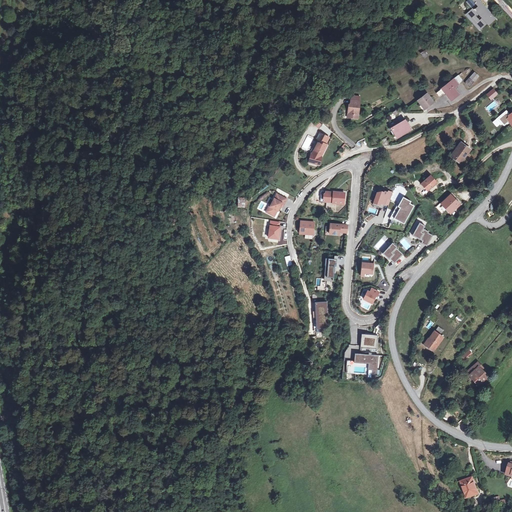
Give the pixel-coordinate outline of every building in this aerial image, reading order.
[(479,1),(478,0),(468,0),(473,6),(476,3),(479,6),(475,9),(474,9),(473,8),(468,13),(473,18),(478,13),(482,18),(477,23),(482,28),(487,24),(488,25),(494,20),(478,1),(479,1)] [(473,18),(468,13),(466,15),(479,30),(482,28),(477,23),(473,18)] [(425,50),(420,52),(423,58),(428,55),(425,50)] [(478,77),(474,73),(465,83),(469,87),(478,77)] [(451,81),(450,83),(454,88),(461,82),(462,80),(458,76),(453,80),(451,81)] [(450,83),(442,89),(445,93),(451,101),(459,94),(454,88),(450,83)] [(445,93),(442,89),(436,93),(440,97),(445,93)] [(497,94),(493,89),(487,95),(491,99),(497,94)] [(434,102),(427,94),(418,101),(421,105),(422,104),(426,108),(434,102)] [(352,100),(351,100),(350,105),(350,108),(349,108),(348,114),(353,114),(353,118),(358,118),(360,101),(359,101),(352,100)] [(411,129),(405,120),(391,128),(397,138),(411,129)] [(329,137),(320,133),(316,140),(319,141),(313,152),(314,153),(313,155),(312,154),(309,162),(317,165),(318,163),(320,164),(319,163),(321,158),(327,145),(326,144),(329,137)] [(470,150),(461,143),(452,156),(460,163),(470,150)] [(437,182),(431,176),(421,184),(428,191),(437,182)] [(343,203),(344,193),(324,190),(323,201),(343,203)] [(390,199),(392,191),(388,190),(387,192),(384,191),(384,193),(375,191),(372,203),(379,205),(380,202),(385,204),(386,198),(390,199)] [(287,199),(276,193),(265,211),(274,216),(280,206),(282,207),(287,199)] [(460,204),(451,195),(442,203),(451,213),(460,204)] [(410,201),(403,197),(398,206),(400,208),(394,218),(403,223),(413,207),(408,204),(410,201)] [(280,222),(270,220),(267,237),(277,238),(280,222)] [(314,222),(300,221),(299,233),(313,235),(314,222)] [(424,225),(419,222),(413,235),(423,240),(422,243),(427,245),(432,235),(427,233),(428,232),(422,229),(424,225)] [(347,224),(330,223),(329,234),(339,234),(339,233),(347,233),(347,224)] [(23,231),(17,229),(12,240),(18,242),(23,231)] [(396,247),(391,242),(381,253),(388,259),(389,257),(394,261),(401,254),(395,249),(396,247)] [(337,259),(326,258),(325,266),(326,266),(328,266),(327,277),(334,278),(335,266),(336,267),(337,259)] [(373,263),(361,262),(360,276),(364,276),(364,273),(372,274),(373,263)] [(379,291),(371,287),(369,291),(366,289),(362,298),(371,302),(374,295),(377,296),(379,291)] [(327,302),(315,302),(317,329),(323,329),(323,332),(329,332),(327,302)] [(443,337),(435,331),(425,345),(433,351),(443,337)] [(378,335),(362,334),(361,347),(376,348),(378,335)] [(469,349),(459,359),(463,362),(472,352),(469,349)] [(368,354),(355,353),(354,363),(369,364),(369,369),(377,370),(379,355),(372,355),(368,354)] [(483,364),(478,360),(473,364),(476,367),(472,372),(470,373),(480,383),(488,374),(483,368),(481,366),(483,364)] [(474,417),(469,413),(465,419),(467,420),(466,420),(470,423),(474,417)] [(471,475),(460,479),(465,496),(477,492),(471,475)]
